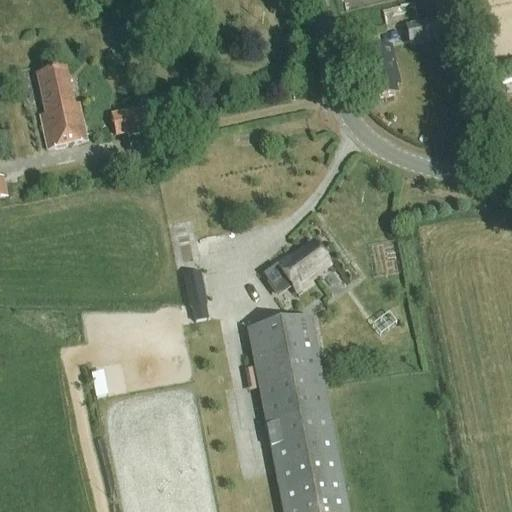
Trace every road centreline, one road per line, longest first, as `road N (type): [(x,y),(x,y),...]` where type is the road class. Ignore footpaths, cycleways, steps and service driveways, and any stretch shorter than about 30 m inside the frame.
road 1 (unclassified): [(511,189),(433,172),(359,133),(341,98),(318,0)]
road 2 (track): [(341,98),(60,159)]
